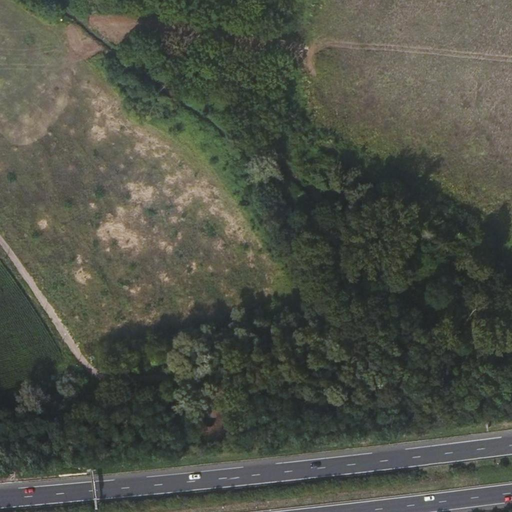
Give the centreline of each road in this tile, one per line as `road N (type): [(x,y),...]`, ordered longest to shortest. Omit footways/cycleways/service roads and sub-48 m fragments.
road 1 (trunk): [(511,444),(0,498)]
road 2 (trunk): [(348,511),(511,491)]
